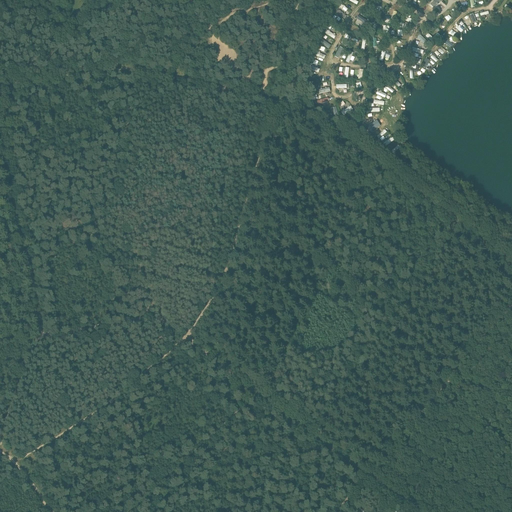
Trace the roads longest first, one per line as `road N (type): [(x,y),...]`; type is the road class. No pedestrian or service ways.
road 1 (track): [(181,334),(423,511)]
road 2 (track): [(283,99),(324,118),(511,261)]
road 3 (track): [(152,313),(94,239),(123,150),(130,65)]
road 4 (track): [(261,394),(372,155)]
road 5 (track): [(278,98),(215,291),(181,334)]
road 6 (track): [(181,334),(123,389),(13,461)]
road 7 (track): [(361,116),(369,91),(403,60),(418,23),(457,0)]
road 8 (track): [(0,320),(41,334),(152,313)]
road 9 (track): [(135,66),(278,98)]
road 10 (track): [(376,0),(350,16),(331,61),(398,65)]
road 11 (track): [(0,85),(135,66)]
